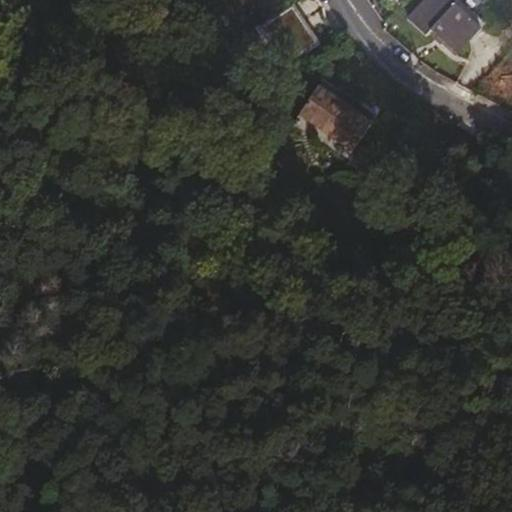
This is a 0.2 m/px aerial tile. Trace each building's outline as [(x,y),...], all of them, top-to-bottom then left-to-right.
[(289,23),(319,3),(316,0),(290,0),(278,8),(289,23)] [(475,22),(451,0),(418,0),(405,14),(422,30),(425,27),(449,49),(475,22)] [(296,54),(331,29),(320,14),(286,39),(296,54)] [(452,51),(478,25),(475,22),(449,49),(452,51)] [(365,125),(320,84),(299,106),(333,137),(340,130),(352,140),(365,125)]
